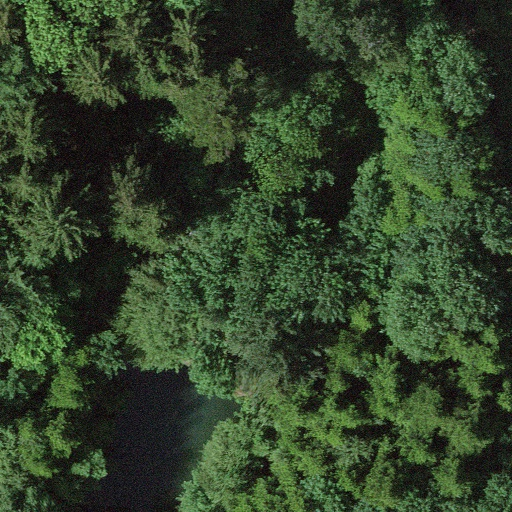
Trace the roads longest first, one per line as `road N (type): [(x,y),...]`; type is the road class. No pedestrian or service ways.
road 1 (track): [(0,404),(167,230),(216,158),(251,84),(272,0)]
road 2 (track): [(369,0),(363,50),(316,208),(325,237)]
